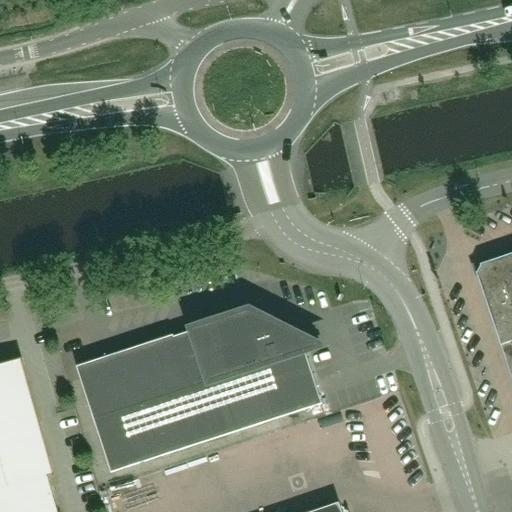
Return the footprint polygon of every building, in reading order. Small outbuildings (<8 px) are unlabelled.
[(511,254),(480,266),(476,274),(511,381),(511,254)] [(320,347),(249,310),(190,329),(191,332),(173,338),(173,336),(76,368),(111,473),(321,405),(304,352),(320,347)] [(0,511),(56,511),(16,368),(0,372),(0,511)] [(350,416),(355,435),(399,425),(394,406),(350,416)] [(362,451),(344,457),(349,473),(367,467),(362,451)] [(372,477),(377,491),(403,482),(397,468),(372,477)] [(192,470),(161,476),(164,489),(195,483),(192,470)] [(152,499),(149,479),(116,483),(119,503),(152,499)] [(313,511),(341,511),(338,503),(313,511)]
